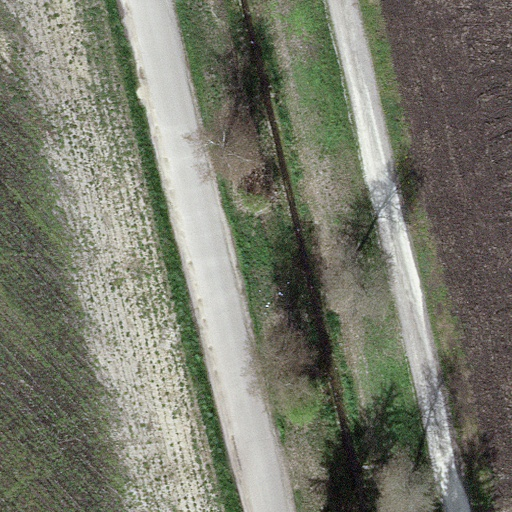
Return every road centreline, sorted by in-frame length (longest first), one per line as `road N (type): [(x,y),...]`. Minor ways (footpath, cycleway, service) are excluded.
road 1 (unclassified): [(146,0),(271,511)]
road 2 (track): [(348,0),(471,511)]
